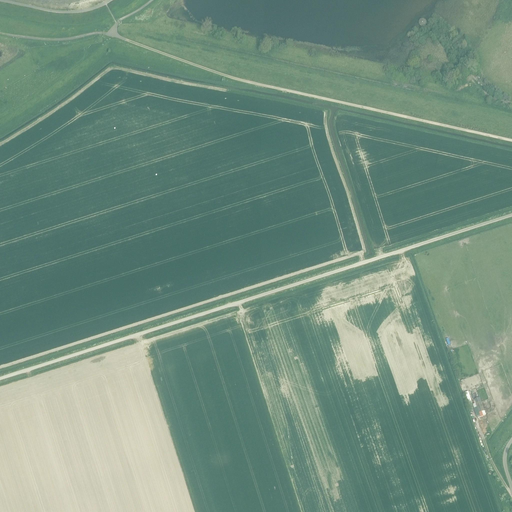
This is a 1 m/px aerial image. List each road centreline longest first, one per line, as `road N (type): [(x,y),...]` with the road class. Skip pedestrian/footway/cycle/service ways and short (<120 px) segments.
road 1 (unclassified): [(0,377),(511,214)]
road 2 (track): [(511,139),(245,81),(111,33)]
road 3 (track): [(511,109),(483,95),(118,21)]
